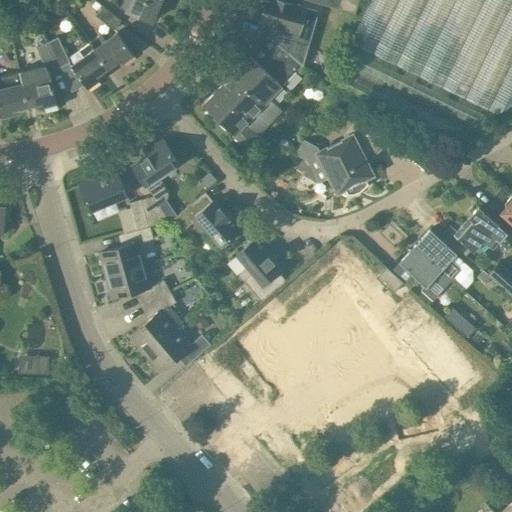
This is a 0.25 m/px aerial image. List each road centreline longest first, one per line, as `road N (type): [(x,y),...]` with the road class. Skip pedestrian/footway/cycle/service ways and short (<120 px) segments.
road 1 (residential): [(511,138),(362,216),(317,230),(276,217),(151,89)]
road 2 (residential): [(233,511),(114,382),(96,351),(36,148)]
road 3 (residential): [(36,148),(77,135),(151,89)]
